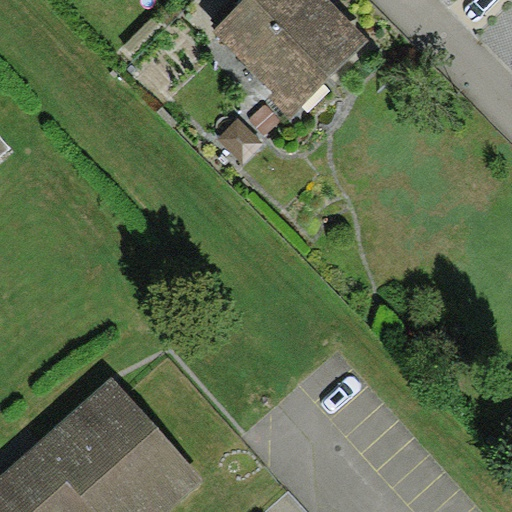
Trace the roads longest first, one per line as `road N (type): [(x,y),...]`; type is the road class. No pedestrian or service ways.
road 1 (residential): [(511,121),(393,0)]
road 2 (unknown): [(384,511),(282,404)]
